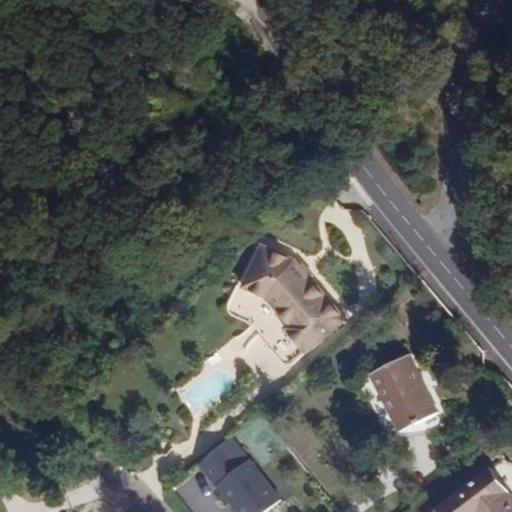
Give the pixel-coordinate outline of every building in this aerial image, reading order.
[(280,333),(275,337),(296,363),(301,359),(302,360),(336,330),(283,270),(251,254),(232,295),(255,305),(280,333)] [(409,353),(374,370),(402,429),(437,413),(409,353)] [(215,486),(248,457),(231,438),(198,465),(215,486)] [(236,511),(264,511),(281,498),(249,459),(215,486),(236,511)] [(511,511),(511,499),(490,470),(442,507),(446,511),(511,511)]
